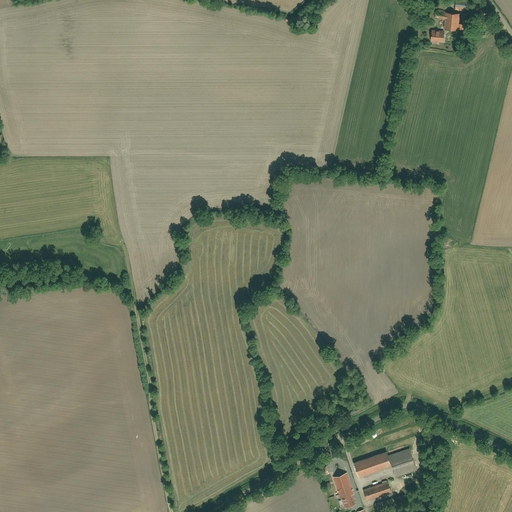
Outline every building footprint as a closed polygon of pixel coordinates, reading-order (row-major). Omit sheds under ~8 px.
[(436,18),(447,22),(446,30),(458,30),(459,14),(447,13),(447,15),(438,12),(436,18)] [(432,32),(432,42),(445,43),(445,32),(432,32)] [(391,457),(397,477),(419,471),(412,450),(391,457)] [(389,454),(356,464),(360,478),(393,468),(389,454)] [(333,478),(344,507),(357,503),(346,473),(333,478)] [(364,490),(368,500),(394,491),(390,482),(364,490)] [(369,501),(370,506),(383,502),(382,497),(369,501)]
